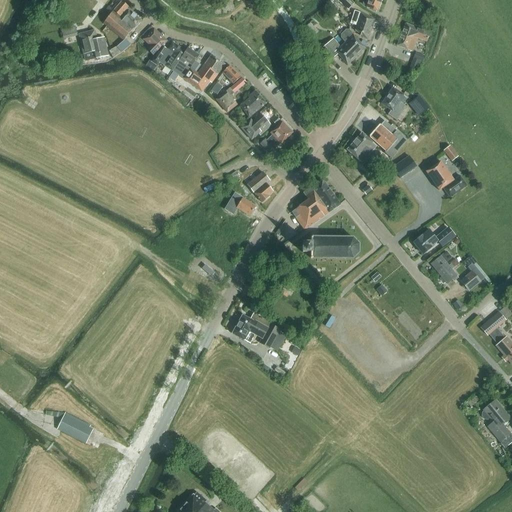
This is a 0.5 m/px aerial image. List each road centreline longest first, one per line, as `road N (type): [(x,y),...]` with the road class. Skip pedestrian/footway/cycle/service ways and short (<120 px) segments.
road 1 (tertiary): [(119,511),(296,181)]
road 2 (residential): [(319,151),(220,46),(165,30),(135,0)]
road 3 (unclassified): [(458,326),(319,151)]
road 4 (tertiary): [(319,151),(352,108),(397,0)]
